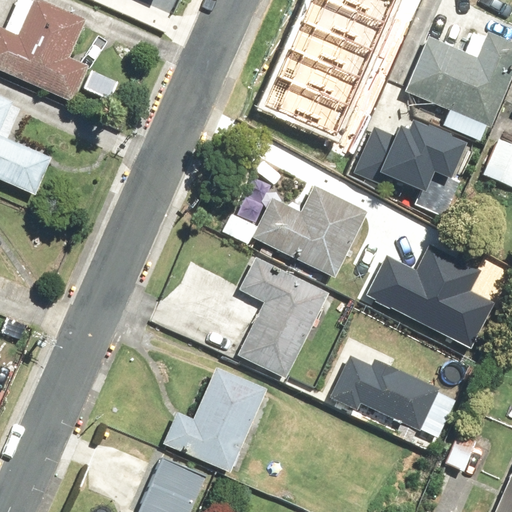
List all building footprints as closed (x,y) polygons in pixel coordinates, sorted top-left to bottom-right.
[(0,26),(0,68),(73,101),(89,65),(72,58),(89,19),(45,0),(17,0),(5,28),(0,26)] [(381,24),(326,0),(311,0),(302,22),(369,52),(381,24)] [(391,0),(326,0),(381,24),(391,0)] [(369,52),(302,22),(289,51),(357,80),(369,52)] [(426,34),(403,87),(453,109),(446,127),(481,142),(487,127),(494,130),(511,88),(511,41),(489,32),(479,57),(426,34)] [(357,80),(289,51),(277,79),(344,108),(357,80)] [(344,108),(277,79),(265,107),(332,136),(344,108)] [(0,177),(38,194),(53,157),(8,138),(22,105),(0,95),(0,177)] [(377,123),(355,173),(443,212),(456,183),(447,179),(464,143),(404,116),(397,132),(377,123)] [(511,144),(498,138),(480,176),(511,191),(511,144)] [(337,277),(369,211),(315,185),(303,211),(274,197),(255,238),(337,277)] [(385,252),(363,296),(471,351),(493,308),(467,295),(479,273),(428,247),(416,268),(385,252)] [(287,377),(330,292),(253,254),(236,288),(265,302),(239,353),(287,377)] [(337,339),(318,384),(422,427),(441,381),(337,339)] [(232,471),(268,387),(217,366),(195,418),(176,410),(162,442),(232,471)] [(474,451),(451,442),(441,467),(464,476),(474,451)] [(157,468),(145,497),(181,511),(198,511),(208,489),(157,468)] [(511,511),(511,470),(494,511),(511,511)]
